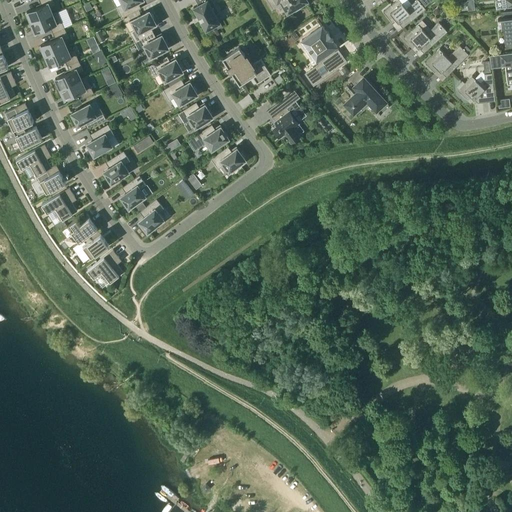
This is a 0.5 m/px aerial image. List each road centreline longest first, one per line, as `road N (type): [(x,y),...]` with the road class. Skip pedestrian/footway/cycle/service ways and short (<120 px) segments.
road 1 (residential): [(165,0),(266,158),(152,249),(139,250),(73,169),(1,0)]
road 2 (track): [(511,142),(351,164),(283,192),(164,279),(137,305),(137,332)]
road 3 (track): [(511,165),(343,188),(139,320)]
road 4 (residential): [(511,116),(470,127),(451,121),(349,0)]
